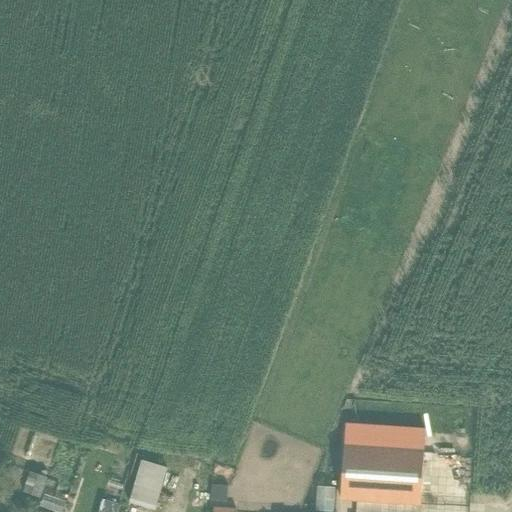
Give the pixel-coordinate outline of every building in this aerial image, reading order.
[(420,505),(422,452),(342,449),(340,502),(420,505)] [(120,500),(149,504),(155,461),(125,457),(120,500)] [(88,493),(83,511),(100,511),(104,498),(88,493)] [(48,511),(52,503),(32,494),(24,511),(48,511)] [(134,511),(136,504),(116,501),(114,511),(134,511)]
